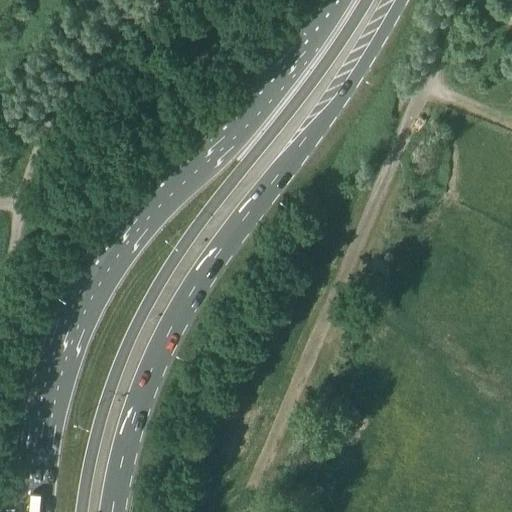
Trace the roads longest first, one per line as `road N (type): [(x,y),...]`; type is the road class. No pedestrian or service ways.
road 1 (primary): [(338,0),(306,45),(106,249),(49,371),(26,511)]
road 2 (primary): [(112,511),(134,415),(169,330),(220,249),(359,72),(401,0)]
